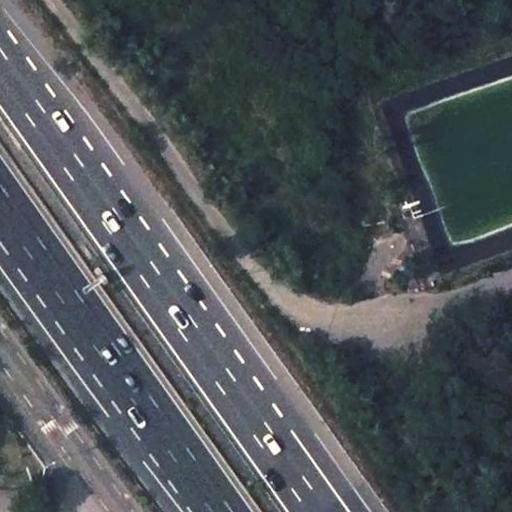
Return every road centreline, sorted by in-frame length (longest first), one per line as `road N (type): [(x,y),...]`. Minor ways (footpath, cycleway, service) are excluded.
road 1 (residential): [(50,0),(270,281),(327,324),(380,320),(511,275)]
road 2 (trunk): [(271,447),(0,70)]
road 3 (trunk): [(0,197),(224,511)]
road 4 (unclassified): [(117,511),(0,350)]
